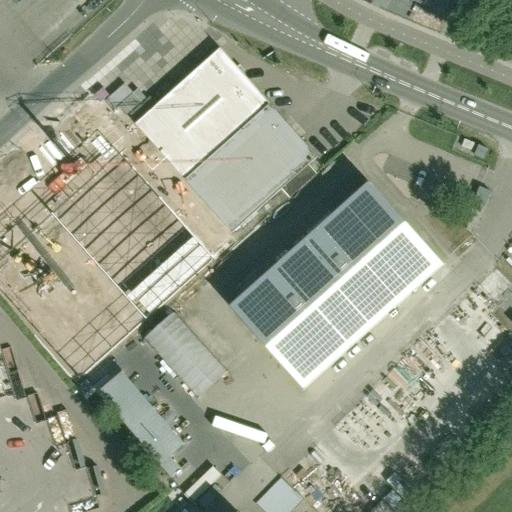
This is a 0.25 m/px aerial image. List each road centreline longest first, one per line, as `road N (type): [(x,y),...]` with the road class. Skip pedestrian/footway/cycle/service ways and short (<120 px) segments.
road 1 (unknown): [(203,511),(473,258),(511,199)]
road 2 (secondary): [(511,129),(243,0)]
road 3 (unclassified): [(145,0),(0,129)]
